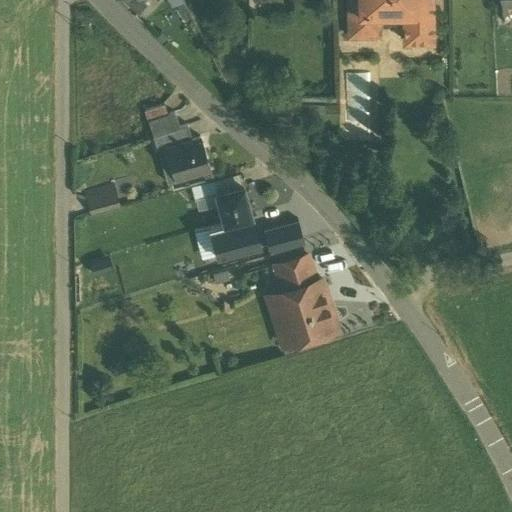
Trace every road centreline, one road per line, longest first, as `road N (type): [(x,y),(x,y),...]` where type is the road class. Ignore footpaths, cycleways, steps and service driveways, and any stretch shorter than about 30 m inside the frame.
road 1 (tertiary): [(511,480),(476,412),(331,208),(105,0)]
road 2 (track): [(60,0),(60,511)]
road 3 (track): [(511,257),(417,278),(395,294)]
